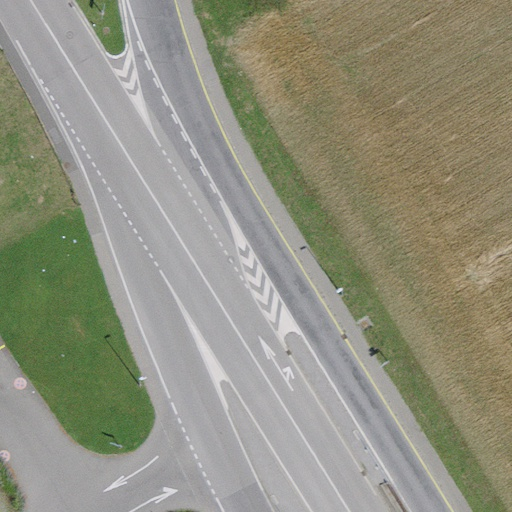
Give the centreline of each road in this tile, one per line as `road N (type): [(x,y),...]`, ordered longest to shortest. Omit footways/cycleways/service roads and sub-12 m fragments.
road 1 (residential): [(430,511),(166,71)]
road 2 (residential): [(78,86),(187,391),(245,511)]
road 3 (residential): [(247,346),(78,86)]
road 4 (residential): [(247,346),(166,71)]
road 5 (residential): [(349,511),(247,346)]
road 6 (unknown): [(61,508),(187,391)]
